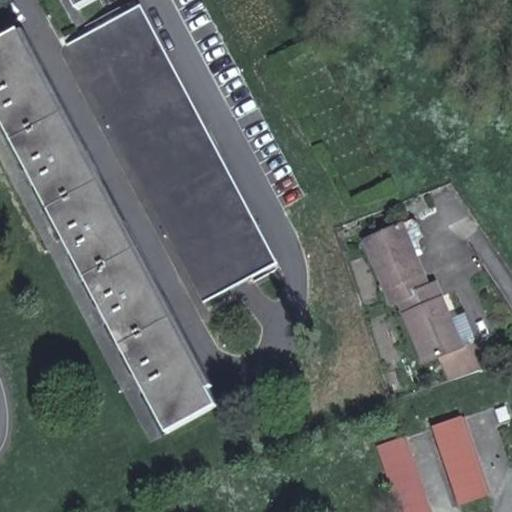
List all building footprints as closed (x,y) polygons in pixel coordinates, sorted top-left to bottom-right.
[(64,0),(72,17),(108,0),(64,0)] [(141,31),(62,67),(120,190),(185,328),(262,293),(250,267),(193,143),(141,31)] [(14,44),(0,50),(0,158),(43,248),(139,451),(192,425),(120,271),(14,44)] [(412,220),(402,223),(414,252),(420,249),(417,239),(423,236),(418,223),(412,220)] [(392,302),(399,300),(438,289),(435,282),(428,285),(414,252),(402,223),(365,238),(392,302)] [(448,384),(482,372),(469,344),(462,347),(450,317),(438,289),(399,300),(424,363),(437,358),(448,384)] [(468,331),(472,329),(465,312),(463,313),(468,331)] [(462,347),(469,344),(471,343),(474,334),(472,329),(468,331),(463,313),(450,317),(462,347)] [(505,410),(497,413),(502,425),(509,422),(505,410)] [(460,421),(433,429),(459,507),(486,498),(460,421)] [(430,511),(406,439),(377,449),(398,511),(430,511)]
